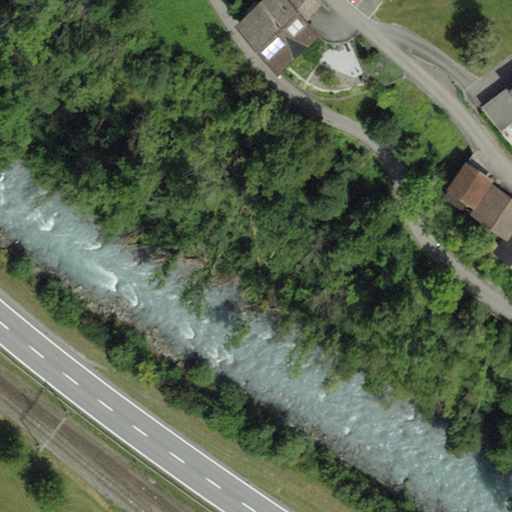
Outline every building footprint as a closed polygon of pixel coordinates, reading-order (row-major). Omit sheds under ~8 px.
[(293,0),(225,0),(218,5),(245,39),(294,1),(293,0)] [(511,79),(493,92),(511,123),(511,79)] [(447,163),(426,188),(447,206),(468,180),(447,163)] [(477,183),(451,212),(480,239),(507,210),(477,183)] [(511,212),(477,250),(507,277),(511,270),(511,212)]
